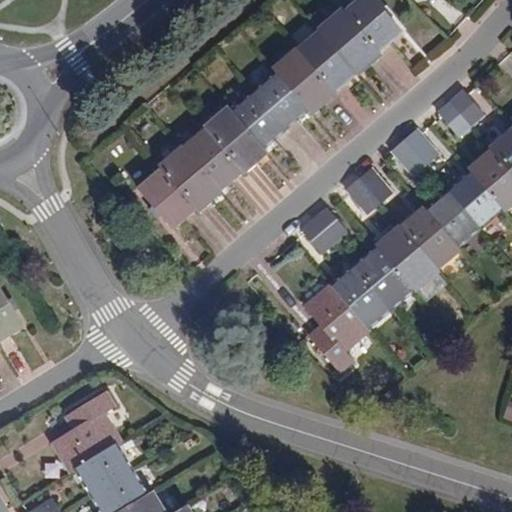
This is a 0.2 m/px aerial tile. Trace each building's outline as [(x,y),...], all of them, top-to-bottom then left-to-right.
[(373,0),(359,0),(344,12),(378,53),(402,33),(373,0)] [(320,31),(357,74),(358,76),(382,57),(378,53),(344,12),(342,10),(319,29),(320,31)] [(298,50),(334,93),(357,74),(320,31),(298,50)] [(279,72),(310,110),(314,114),(336,95),(334,93),(298,50),(296,48),(274,67),(279,72)] [(279,72),(256,92),(287,129),(310,110),(279,72)] [(264,148),(287,129),(256,92),(233,111),(264,148)] [(462,93),(451,101),(472,126),(483,117),(462,93)] [(461,135),(472,126),(451,101),(440,110),(461,135)] [(267,152),(264,148),(233,111),(229,106),(206,125),(207,127),(243,170),(245,171),(267,152)] [(221,188),(243,170),(207,127),(185,146),(221,188)] [(420,128),(407,140),(426,163),(439,152),(420,128)] [(511,130),(491,148),(493,150),(511,172),(511,130)] [(426,163),(407,140),(395,149),(415,172),(426,163)] [(163,167),(197,207),(199,210),(222,191),(221,188),(185,146),(183,144),(160,164),(163,167)] [(511,208),(511,172),(493,150),(470,168),(473,172),(506,210),(507,212),(511,208)] [(197,207),(163,167),(140,186),(174,226),(197,207)] [(375,168),(362,178),(381,202),(394,191),(375,168)] [(450,191),(483,229),(506,210),(473,172),(450,191)] [(381,202),(362,178),(349,188),(369,212),(381,202)] [(460,249),(483,229),(450,191),(427,210),(460,249)] [(460,249),(427,210),(424,206),(402,225),(439,269),(461,251),(460,249)] [(315,217),(335,241),(344,234),(324,209),(315,217)] [(323,251),(335,241),(315,217),(303,227),(323,251)] [(441,272),(439,269),(402,225),(400,224),(375,244),(377,247),(413,290),(416,293),(441,272)] [(377,247),(355,265),(391,309),(413,290),(377,247)] [(391,309),(355,265),(333,284),(369,327),(391,309)] [(369,327),(333,284),(332,283),(304,305),(325,330),(314,340),(339,371),(352,361),(345,352),(371,329),(369,327)] [(0,337),(21,323),(0,288),(0,337)] [(76,467),(117,442),(123,437),(106,408),(116,402),(107,387),(71,409),(79,422),(50,439),(69,471),(76,467)] [(502,418),(511,422),(511,403),(509,403),(502,418)] [(91,493),(133,468),(117,442),(76,467),(91,493)] [(103,511),(119,511),(154,491),(138,464),(133,468),(91,493),(103,511)] [(166,511),(154,491),(119,511),(166,511)] [(25,511),(60,511),(63,511),(54,496),(25,511)] [(196,511),(191,502),(174,511),(196,511)]
